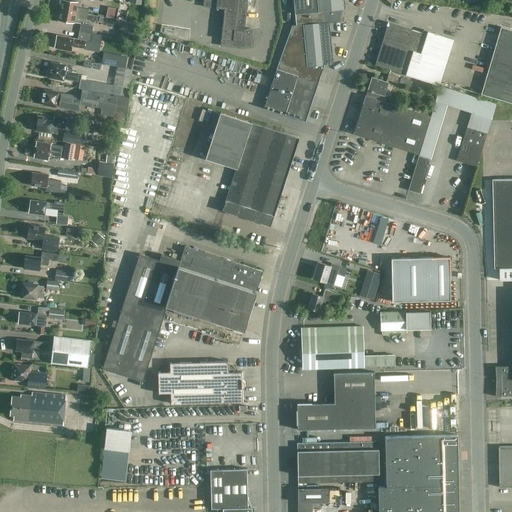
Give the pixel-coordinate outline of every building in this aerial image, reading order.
[(88,15),(89,9),(77,7),(78,2),(65,0),(62,0),(61,10),(88,15)] [(254,47),(252,29),(245,29),(248,0),(203,0),(203,6),(225,9),(221,46),(244,48),(254,47)] [(334,64),(330,23),(341,22),(344,9),(345,9),(343,0),(294,0),(297,26),(293,26),(278,69),(325,65),(334,64)] [(130,4),(119,2),(115,22),(125,24),(130,4)] [(104,17),(88,15),(61,10),(59,20),(75,23),(76,17),(103,22),(104,17)] [(424,30),(422,33),(389,22),(376,65),(439,85),(454,39),(424,30)] [(92,34),(94,26),(81,24),(80,32),(92,34)] [(482,95),(511,103),(511,30),(501,27),(482,95)] [(102,36),(92,34),(80,32),(78,39),(57,35),(56,41),(55,43),(55,45),(55,48),(72,51),(73,46),(99,52),(102,36)] [(102,64),(125,68),(127,57),(104,52),(102,64)] [(102,64),(84,61),(83,67),(101,70),(102,64)] [(64,78),(78,81),(79,73),(71,72),(72,67),(51,63),(51,65),(50,67),(50,70),(49,77),(64,80),(64,78)] [(325,65),(278,69),(264,107),(306,122),(325,65)] [(123,87),(129,88),(132,70),(117,67),(113,85),(81,79),(79,88),(121,96),(123,87)] [(387,80),(399,84),(401,78),(389,74),(387,80)] [(368,90),(366,96),(385,102),(387,96),(384,95),(388,82),(372,77),(368,90)] [(400,83),(412,87),(413,81),(402,78),(400,83)] [(419,88),(429,92),(432,84),(421,80),(419,88)] [(483,149),(497,104),(441,86),(436,101),(436,102),(431,116),(427,132),(419,155),(409,190),(421,193),(429,166),(428,166),(430,159),(447,105),(472,113),(462,143),(457,161),(477,167),(483,149)] [(129,99),(117,96),(82,90),(81,97),(61,93),(60,102),(58,101),(59,93),(45,90),(44,92),(43,94),(43,96),(42,104),(57,107),(57,106),(59,106),(59,107),(78,111),(79,105),(82,105),(102,108),(101,115),(114,118),(113,123),(125,124),(127,113),(129,99)] [(385,102),(366,96),(354,134),(420,154),(427,132),(431,116),(428,115),(407,109),(385,102)] [(420,109),(409,105),(407,109),(428,115),(429,111),(420,108),(420,109)] [(252,122),(221,113),(207,158),(238,168),(228,201),(227,201),(223,211),(224,211),(224,210),(270,225),(270,226),(271,226),(274,216),(299,138),(252,123),(252,122)] [(65,129),(67,118),(55,116),(54,122),(47,121),(48,117),(39,116),(36,131),(57,135),(58,128),(65,129)] [(84,135),(69,132),(66,134),(64,134),(63,141),(83,144),(84,135)] [(65,146),(51,144),(37,142),(36,144),(35,144),(35,147),(35,148),(34,157),(49,160),(50,155),(52,155),(51,156),(74,160),(75,159),(82,160),(85,146),(65,143),(65,146)] [(99,162),(97,176),(112,178),(114,164),(99,162)] [(78,172),(58,170),(58,176),(77,179),(78,172)] [(60,193),(61,181),(48,179),(49,174),(33,172),(31,185),(47,187),(47,189),(52,190),(51,192),(60,193)] [(511,396),(511,395),(511,178),(493,179),(495,268),(500,268),(501,280),(511,280),(511,372),(510,372),(510,366),(496,366),(497,377),(497,387),(496,397),(511,396)] [(55,204),(53,204),(31,200),(30,206),(29,209),(29,211),(29,213),(45,216),(46,208),(64,211),(65,202),(55,201),(55,204)] [(68,226),(69,216),(57,215),(56,224),(68,226)] [(57,252),(58,250),(60,238),(44,236),(45,228),(29,226),(28,231),(27,231),(26,236),(28,237),(27,238),(36,239),(36,241),(43,243),(42,250),(57,252)] [(66,237),(76,238),(77,229),(67,228),(66,237)] [(98,233),(91,241),(98,246),(105,239),(98,233)] [(263,271),(224,258),(185,246),(180,261),(162,254),(160,260),(140,254),(103,369),(143,382),(167,306),(244,330),(263,271)] [(58,260),(59,254),(43,252),(42,257),(26,255),(26,257),(24,260),(25,262),(24,268),(40,270),(41,264),(48,265),(49,259),(58,260)] [(434,257),(392,258),(393,301),(451,300),(451,268),(450,268),(450,257),(434,257)] [(331,266),(319,262),(314,278),(326,282),(325,287),(332,289),(333,284),(334,285),(337,274),(344,277),(347,268),(332,264),(331,266)] [(56,269),(55,280),(70,282),(71,271),(56,269)] [(46,289),(58,290),(59,282),(47,280),(46,289)] [(37,298),(43,298),(44,287),(38,286),(38,285),(23,283),(23,285),(22,287),(22,290),(21,298),(37,299),(37,298)] [(377,289),(363,285),(359,296),(373,300),(377,289)] [(340,305),(343,295),(325,289),(323,297),(313,294),(309,308),(323,313),(326,300),(340,305)] [(49,318),(63,319),(64,311),(50,309),(49,318)] [(20,312),(19,324),(46,327),(47,315),(20,312)] [(405,334),(405,329),(431,328),(430,312),(381,313),(382,330),(383,335),(405,334)] [(96,319),(86,318),(85,326),(96,327),(96,319)] [(393,355),(363,356),(363,335),(362,335),(362,327),(343,327),(343,328),(313,328),(303,328),(304,336),(303,336),(304,368),(394,366),(393,355)] [(88,367),(91,340),(55,336),(54,343),(17,339),(16,351),(22,352),(21,358),(32,359),(34,348),(54,350),(52,363),(88,367)] [(229,366),(229,361),(170,363),(170,372),(159,372),(159,393),(171,393),(171,404),(243,402),(243,388),(245,386),(245,382),(242,379),(242,372),(236,372),(235,369),(232,366),(229,366)] [(45,389),(47,374),(30,372),(30,366),(15,365),(13,380),(28,381),(28,387),(45,389)] [(376,428),(375,372),(334,373),(335,395),(330,395),(326,398),(327,403),(297,404),(298,430),(376,428)] [(77,392),(88,393),(89,386),(77,385),(77,392)] [(13,421),(63,426),(66,396),(32,393),(32,396),(21,395),(20,397),(12,396),(10,415),(14,415),(13,421)] [(459,396),(446,397),(447,421),(460,421),(459,396)] [(126,481),(129,451),(132,431),(107,428),(101,478),(126,481)] [(459,511),(458,435),(385,437),(386,487),(379,487),(379,511),(459,511)] [(298,451),(298,483),(380,482),(379,442),(298,443),(298,451)] [(511,446),(499,447),(500,487),(511,487),(511,446)] [(248,508),(247,469),(211,470),(212,509),(223,508),(223,511),(252,511),(252,507),(248,508)] [(329,503),(328,488),(298,488),(298,511),(312,511),(313,503),(329,503)]
